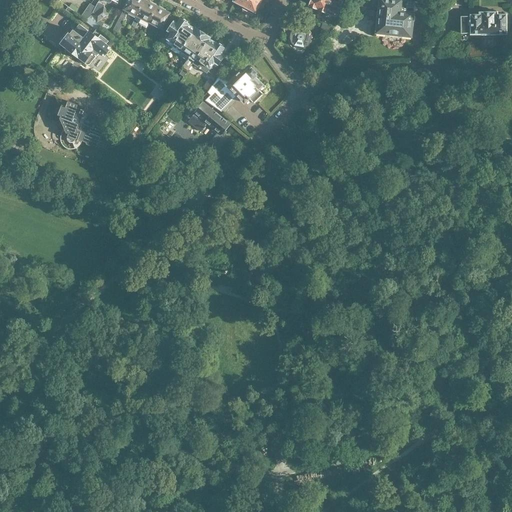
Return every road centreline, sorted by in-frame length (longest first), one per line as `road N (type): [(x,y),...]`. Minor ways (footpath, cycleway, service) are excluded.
road 1 (residential): [(247,152),(302,95),(325,84),(511,63)]
road 2 (residential): [(284,0),(264,43),(186,0)]
